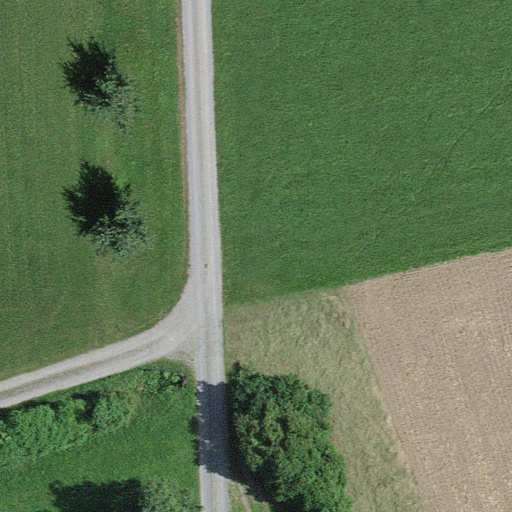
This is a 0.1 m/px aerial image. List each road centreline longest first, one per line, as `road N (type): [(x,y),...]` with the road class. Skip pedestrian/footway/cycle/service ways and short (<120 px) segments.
road 1 (track): [(205,0),(212,511)]
road 2 (track): [(211,342),(0,412)]
